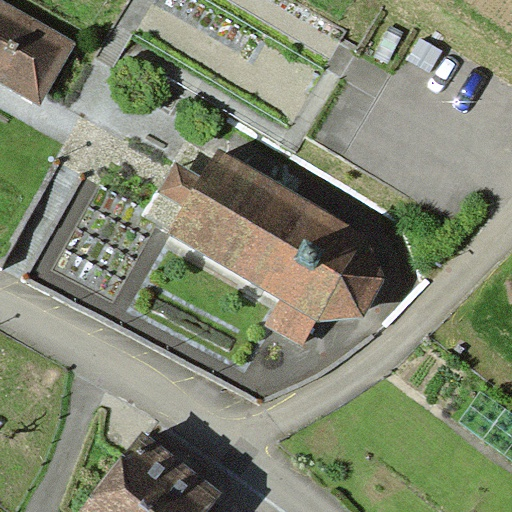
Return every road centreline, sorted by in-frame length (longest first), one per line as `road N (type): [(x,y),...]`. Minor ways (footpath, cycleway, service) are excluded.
road 1 (residential): [(511,216),(433,309),(325,391),(229,446)]
road 2 (residential): [(229,446),(113,362),(0,307)]
